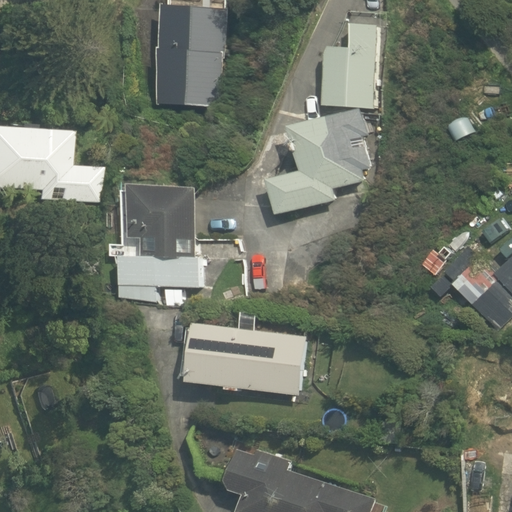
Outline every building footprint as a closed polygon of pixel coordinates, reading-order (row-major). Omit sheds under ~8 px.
[(229,91),(233,7),(227,7),(227,0),(169,0),(165,104),(225,107),(225,91),(229,91)] [(363,139),(378,133),(368,114),(380,116),(373,110),(379,111),(385,23),(357,22),(356,48),(334,46),(330,107),(367,110),(300,127),(312,173),(305,174),(277,179),(282,213),(346,203),(344,189),(373,181),(373,168),(379,168),(373,146),(364,146),(363,139)] [(104,202),(106,164),(72,162),(74,126),(0,121),(0,184),(40,187),(40,198),(104,202)] [(198,281),(204,189),(144,184),(136,291),(168,293),(169,279),(198,281)] [(511,276),(482,243),(449,272),(498,326),(511,314),(511,276)] [(198,383),(201,384),(312,394),(318,334),(206,323),(205,333),(191,332),(187,376),(199,377),(198,383)] [(366,511),(375,486),(247,445),(233,488),(253,494),(247,511),(366,511)]
